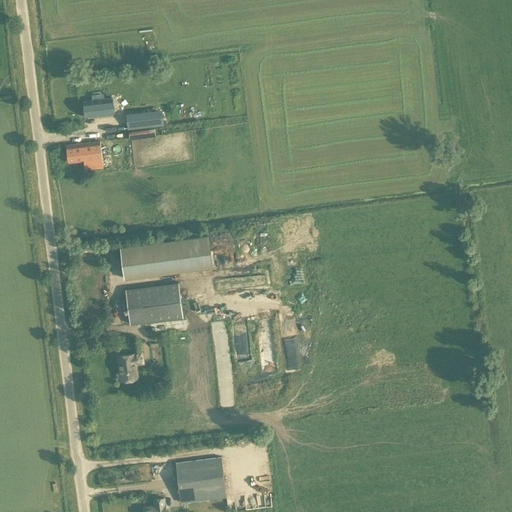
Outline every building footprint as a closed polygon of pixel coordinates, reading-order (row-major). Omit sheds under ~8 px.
[(85,116),(112,113),(111,113),(109,97),(110,97),(104,97),(103,90),(91,92),(92,99),(83,100),(83,101),(85,116)] [(162,112),(127,116),(128,128),(163,124),(162,112)] [(134,137),(145,134),(143,128),(132,131),(134,137)] [(86,171),(104,169),(106,192),(146,188),(141,146),(101,150),(100,141),(67,145),(69,162),(85,160),(86,171)] [(121,246),(124,278),(213,267),(209,235),(121,246)] [(217,291),(237,290),(237,277),(217,278),(217,291)] [(179,282),(126,289),(130,324),(184,317),(179,282)] [(118,355),(121,380),(137,378),(135,363),(143,362),(142,352),(118,355)] [(175,462),(181,503),(227,497),(221,456),(175,462)] [(274,503),(271,477),(265,478),(267,498),(261,499),(262,504),(274,503)] [(143,507),(144,511),(166,511),(164,498),(154,499),(155,505),(143,507)]
